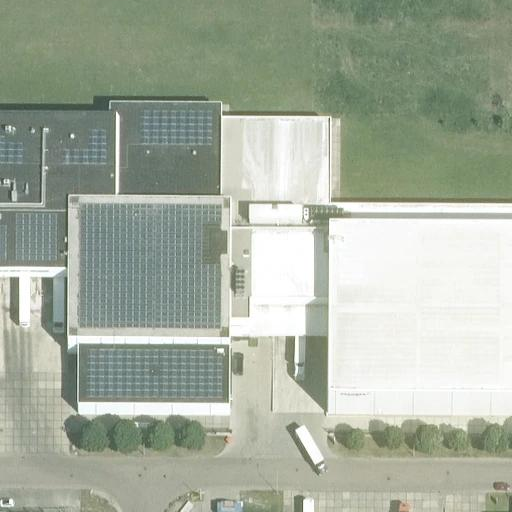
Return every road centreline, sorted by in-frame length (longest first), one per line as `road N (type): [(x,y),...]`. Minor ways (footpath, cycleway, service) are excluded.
road 1 (unclassified): [(139,478),(511,480)]
road 2 (unclassified): [(0,476),(139,478)]
